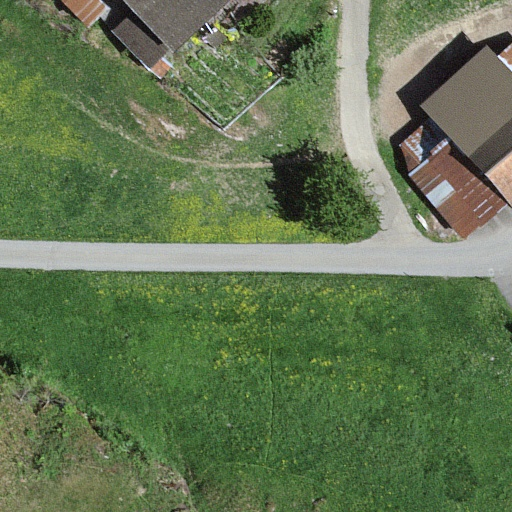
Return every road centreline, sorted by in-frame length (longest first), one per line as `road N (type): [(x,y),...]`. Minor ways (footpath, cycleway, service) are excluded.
road 1 (unclassified): [(511,253),(370,259),(0,252)]
road 2 (track): [(414,258),(360,140),(360,0)]
